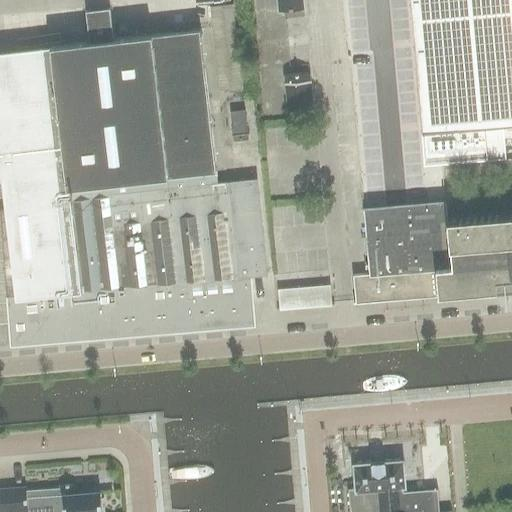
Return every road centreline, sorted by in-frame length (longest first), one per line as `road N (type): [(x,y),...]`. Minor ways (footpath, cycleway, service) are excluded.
road 1 (residential): [(511,319),(0,364)]
road 2 (residential): [(0,446),(115,436),(134,443)]
